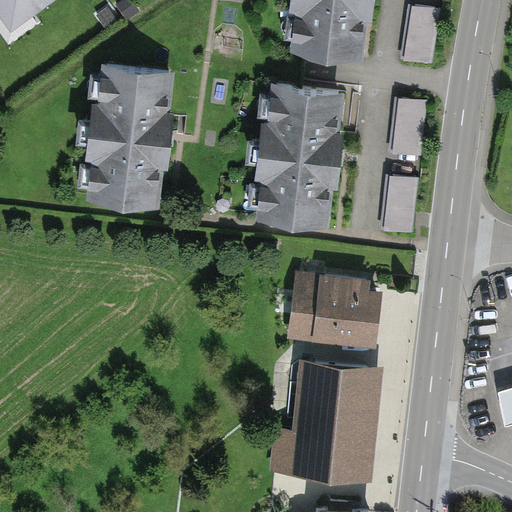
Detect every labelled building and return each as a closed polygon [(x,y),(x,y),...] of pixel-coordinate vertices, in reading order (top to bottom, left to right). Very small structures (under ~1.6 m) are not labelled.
[(39,0),(0,0),(0,25),(3,29),(39,0)] [(370,0),(291,0),(286,53),(364,61),(370,0)] [(440,12),(411,8),(404,61),(434,65),(440,12)] [(166,72),(93,67),(84,197),(157,202),(166,72)] [(344,96),(266,88),(253,217),(330,225),(344,96)] [(426,102),(395,100),(391,153),(423,155),(426,102)] [(420,179),(389,176),(385,230),(416,233),(420,179)] [(372,336),(377,285),(299,277),(294,328),(372,336)] [(371,365),(314,359),(307,428),(281,425),(277,463),(359,472),(371,365)] [(511,384),(500,388),(509,421),(511,419),(511,384)] [(369,511),(370,510),(347,507),(348,501),(332,499),(331,508),(319,507),(318,511),(369,511)]
